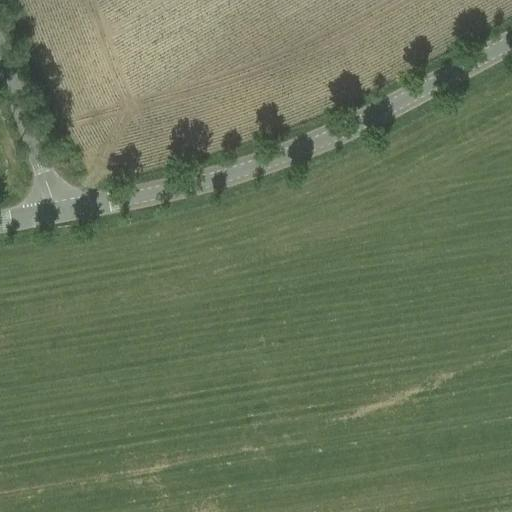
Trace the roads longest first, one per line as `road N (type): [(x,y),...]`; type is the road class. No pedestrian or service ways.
road 1 (tertiary): [(511,37),(336,131),(250,163),(54,206)]
road 2 (unclassified): [(54,206),(0,58)]
